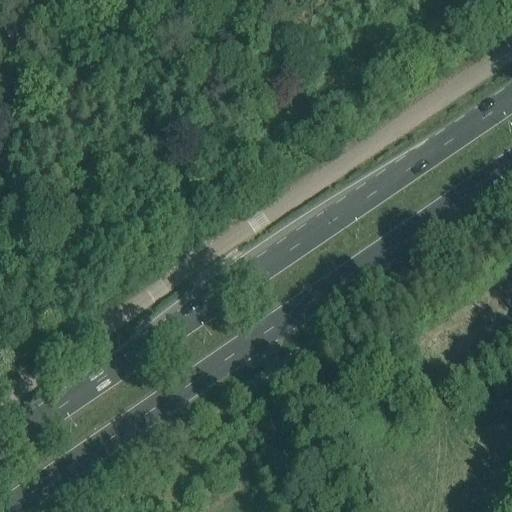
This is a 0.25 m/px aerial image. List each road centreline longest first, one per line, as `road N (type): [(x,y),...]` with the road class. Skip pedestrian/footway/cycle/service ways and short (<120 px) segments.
road 1 (primary): [(511,98),(0,450)]
road 2 (primary): [(4,511),(511,161)]
road 3 (residential): [(462,81),(17,392)]
